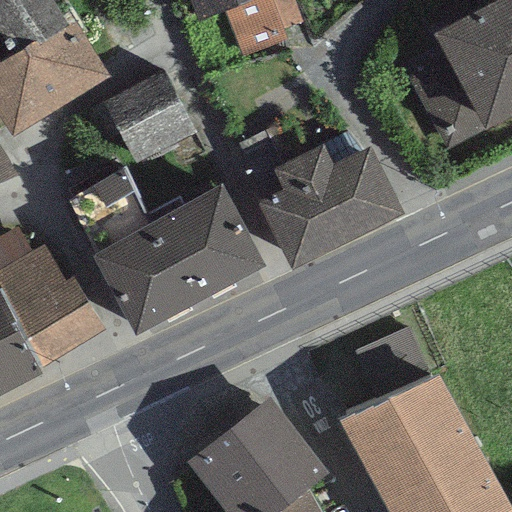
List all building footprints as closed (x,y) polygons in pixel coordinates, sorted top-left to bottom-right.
[(0,0),(0,34),(9,50),(66,15),(54,0),(0,0)] [(190,0),(196,14),(223,5),(235,0),(190,0)] [(235,0),(223,5),(241,53),(286,36),(282,27),(303,19),(295,0),(235,0)] [(511,116),(511,0),(478,0),(431,25),(447,57),(410,76),(448,149),(511,116)] [(9,50),(0,55),(0,113),(11,131),(109,70),(72,11),(66,15),(9,50)] [(169,69),(107,99),(136,157),(197,127),(169,69)] [(281,185),(260,195),(292,263),(402,210),(369,143),(332,160),(322,140),(271,164),(281,185)] [(0,146),(0,177),(16,171),(0,146)] [(219,181),(92,247),(135,328),(262,262),(219,181)] [(33,247),(19,223),(0,233),(0,282),(42,364),(109,324),(76,270),(67,276),(45,239),(33,247)] [(0,390),(42,369),(42,364),(0,282),(0,390)] [(438,370),(340,414),(391,511),(499,511),(511,504),(438,370)] [(327,468),(269,393),(184,457),(226,511),(268,511),(309,481),(327,468)] [(268,511),(324,511),(309,481),(268,511)]
